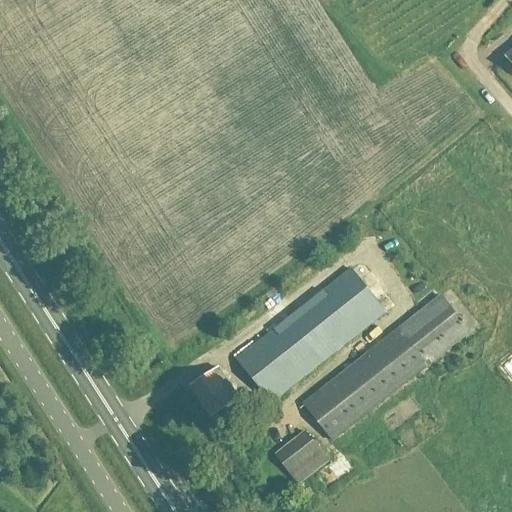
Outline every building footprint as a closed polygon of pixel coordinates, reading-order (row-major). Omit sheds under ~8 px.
[(271,403),(385,312),(352,270),(237,361),(271,403)] [(469,333),(441,297),(304,405),(332,441),(469,333)] [(511,359),(503,367),(511,378),(511,359)] [(239,399),(219,368),(190,388),(210,418),(239,399)] [(327,461),(305,432),(275,455),(298,484),(327,461)]
